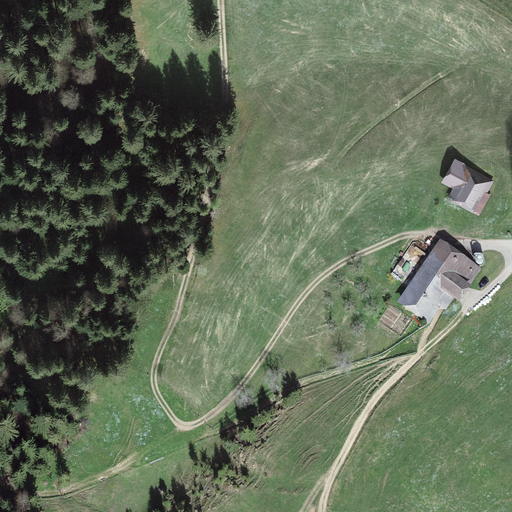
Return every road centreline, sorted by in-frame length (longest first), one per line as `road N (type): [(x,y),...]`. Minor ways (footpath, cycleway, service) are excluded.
road 1 (track): [(221,0),(226,101),(183,297),(155,371),(162,405),(210,430),(313,377),(421,348),(511,262)]
road 2 (track): [(199,425),(327,270),(400,234),(461,240)]
road 3 (track): [(421,348),(363,410),(303,511)]
